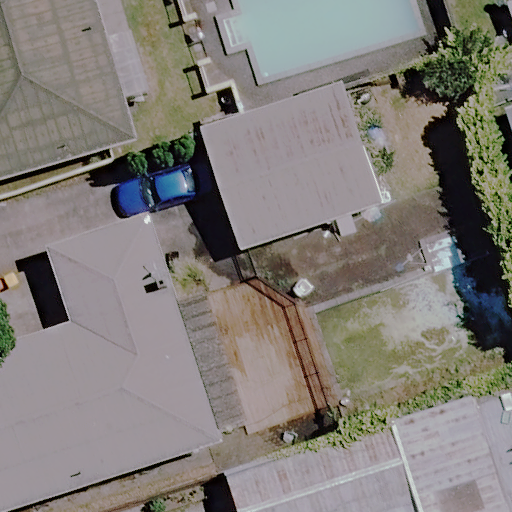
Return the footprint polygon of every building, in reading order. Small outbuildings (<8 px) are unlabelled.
[(0,0),(0,191),(127,154),(81,0),(0,0)] [(382,212),(340,89),(197,139),(240,261),(382,212)] [(511,122),(486,131),(511,210),(511,122)] [(0,511),(29,511),(221,453),(149,222),(46,254),(72,335),(0,357),(0,511)] [(511,511),(511,391),(223,488),(231,511),(511,511)]
